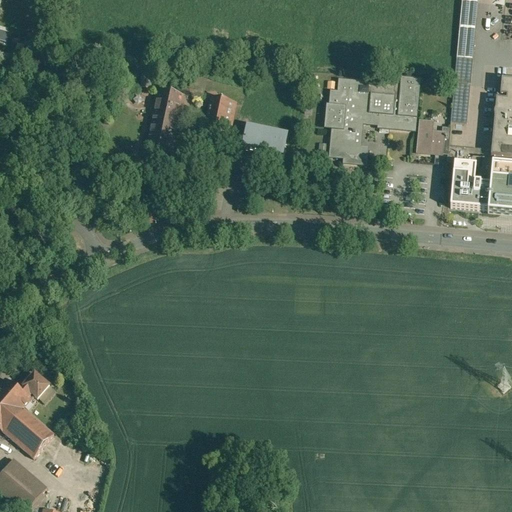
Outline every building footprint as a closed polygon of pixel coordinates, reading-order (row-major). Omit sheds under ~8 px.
[(478,3),(462,2),(457,59),(473,60),(478,3)] [(0,31),(0,41),(8,44),(9,34),(0,31)] [(41,43),(29,41),(28,47),(40,50),(41,43)] [(25,47),(17,44),(15,52),(22,54),(25,47)] [(39,51),(26,48),(25,57),(37,60),(39,51)] [(473,60),(457,59),(455,84),(470,86),(473,60)] [(151,76),(141,76),(141,87),(151,87),(151,76)] [(511,81),(502,81),(502,82),(501,82),(494,169),(493,169),(492,184),(486,183),(486,182),(486,181),(486,180),(485,179),(484,178),(483,176),(482,175),(479,174),(476,173),(477,167),(456,165),(453,188),(451,209),(511,214),(511,81)] [(396,88),(342,84),(340,96),(333,95),(332,105),(335,105),(335,110),(329,109),(327,129),(334,130),(332,158),(346,160),(345,164),(365,166),(366,151),(360,151),(362,125),(390,128),(389,130),(414,132),(415,122),(413,122),(413,117),(415,118),(419,84),(397,82),(396,88)] [(470,86),(455,84),(451,124),(467,126),(470,86)] [(176,93),(167,91),(167,94),(157,92),(155,101),(157,102),(148,149),(171,154),(181,107),(183,107),(185,98),(176,96),(176,93)] [(233,103),(212,99),(203,141),(224,145),(233,103)] [(442,137),(430,135),(431,126),(421,125),(419,145),(422,145),(421,155),(435,156),(436,151),(440,152),(442,137)] [(287,136),(248,127),(243,149),(283,157),(287,136)] [(450,130),(442,130),(442,137),(440,152),(440,157),(448,157),(449,148),(450,130)] [(481,151),(449,148),(448,157),(447,164),(456,165),(477,167),(479,167),(481,151)] [(20,393),(6,380),(0,387),(0,431),(34,460),(55,437),(24,410),(35,398),(38,401),(50,388),(35,375),(31,380),(28,380),(25,384),(25,386),(23,388),(24,389),(20,393)] [(14,461),(0,477),(0,494),(20,511),(28,511),(47,490),(14,461)]
